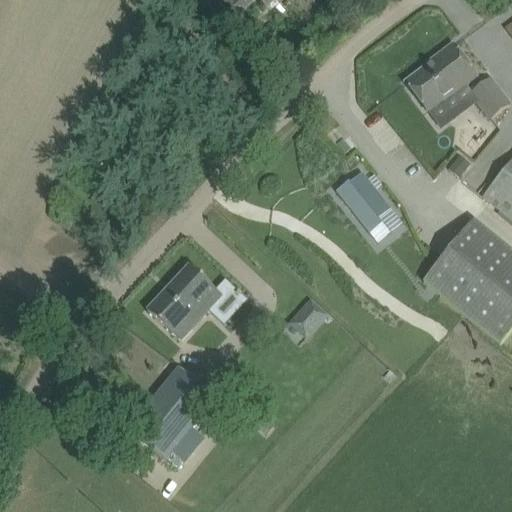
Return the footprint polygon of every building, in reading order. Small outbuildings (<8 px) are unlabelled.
[(220,0),(216,4),(233,22),(245,12),(244,11),(256,0),(257,0),(266,10),(277,0),(220,0)] [(511,162),(483,197),(501,212),(497,217),(511,228),(511,25),(505,31),(511,40),(511,162)] [(405,85),(417,101),(427,114),(442,103),(443,105),(476,79),(452,47),(431,63),(432,65),(425,70),(424,68),(423,69),(424,71),(405,85)] [(509,107),(490,82),(471,96),(490,121),(509,107)] [(460,159),(453,167),(462,175),(469,166),(460,159)] [(348,184),(336,194),(369,236),(382,226),(378,221),(391,211),(362,176),(350,186),(348,184)] [(500,347),(511,332),(511,253),(473,221),(424,284),(500,347)] [(189,268),(147,314),(172,337),(180,345),(208,314),(223,328),(247,303),(226,284),(217,293),(189,268)] [(311,304),(290,326),(305,340),(326,318),(311,304)] [(179,370),(128,432),(166,463),(216,400),(179,370)] [(91,414),(85,427),(100,433),(106,420),(91,414)] [(264,418),(256,429),(267,436),(275,426),(264,418)]
